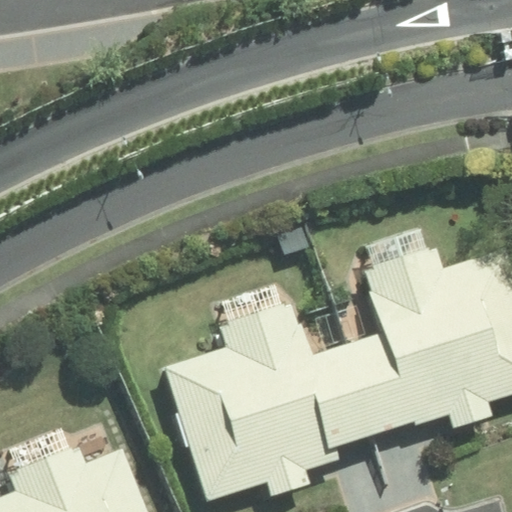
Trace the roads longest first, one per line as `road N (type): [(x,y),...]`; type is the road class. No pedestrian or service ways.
road 1 (residential): [(511,84),(314,130),(112,209),(0,267)]
road 2 (residential): [(0,170),(79,127),(212,78),(339,38),(511,5)]
